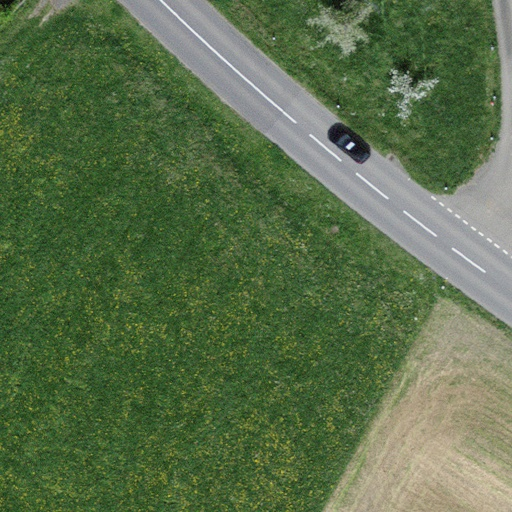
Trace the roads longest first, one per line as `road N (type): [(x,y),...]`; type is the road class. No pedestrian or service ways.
road 1 (tertiary): [(159,0),(304,132),(511,290)]
road 2 (track): [(511,132),(482,270)]
